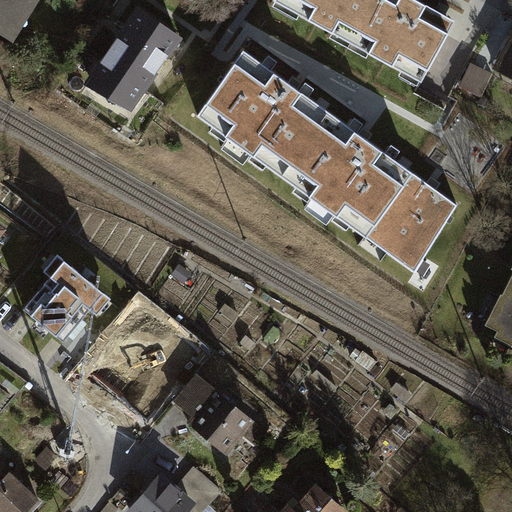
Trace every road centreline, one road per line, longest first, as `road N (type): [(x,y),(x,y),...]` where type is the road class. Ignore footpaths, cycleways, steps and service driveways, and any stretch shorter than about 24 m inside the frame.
road 1 (unknown): [(285,87),(410,159),(511,19)]
road 2 (residential): [(79,511),(103,478),(103,441),(0,343)]
